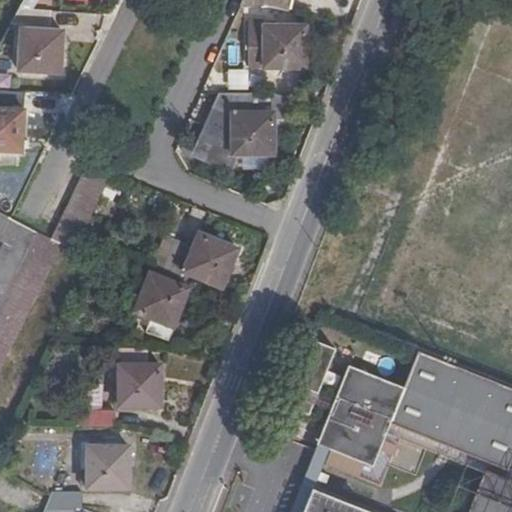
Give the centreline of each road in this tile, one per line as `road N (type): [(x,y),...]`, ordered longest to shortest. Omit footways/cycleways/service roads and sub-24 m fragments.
road 1 (residential): [(220,0),(149,168),(298,230)]
road 2 (tertiary): [(298,230),(187,511)]
road 3 (tertiary): [(387,0),(298,230)]
road 4 (residential): [(137,0),(45,197)]
